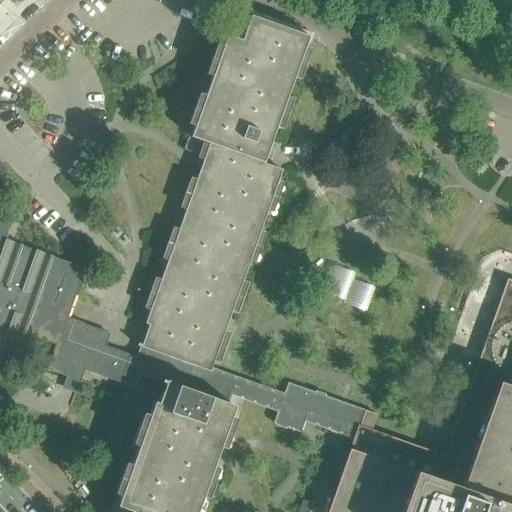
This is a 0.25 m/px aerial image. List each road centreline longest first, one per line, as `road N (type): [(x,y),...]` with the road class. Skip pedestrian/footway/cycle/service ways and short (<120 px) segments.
road 1 (residential): [(511,110),(362,55),(317,21),(252,0)]
road 2 (residential): [(110,310),(120,265),(0,133)]
